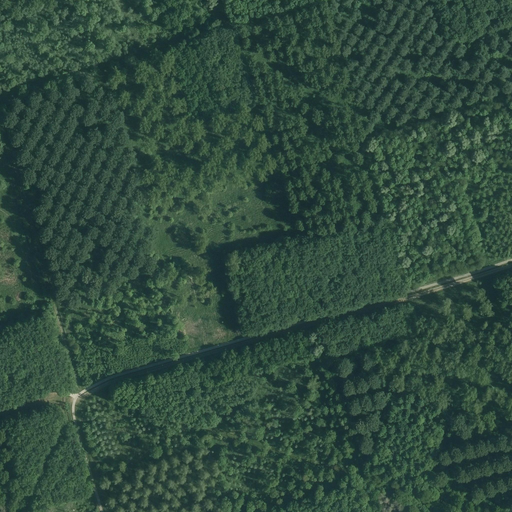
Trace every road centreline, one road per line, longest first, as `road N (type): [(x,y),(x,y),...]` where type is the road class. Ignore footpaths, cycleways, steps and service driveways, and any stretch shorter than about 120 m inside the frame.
road 1 (track): [(71,399),(511,265)]
road 2 (track): [(0,93),(312,0)]
road 3 (track): [(71,399),(0,123)]
